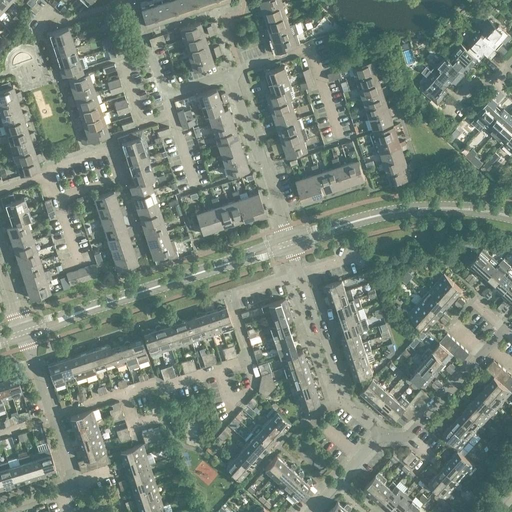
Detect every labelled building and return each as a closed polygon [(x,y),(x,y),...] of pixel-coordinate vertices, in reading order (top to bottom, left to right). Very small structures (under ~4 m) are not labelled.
[(11,3),(7,0),(0,0),(0,7),(2,9),(8,2),(10,4),(11,3)] [(147,0),(139,3),(146,22),(156,18),(150,0),(147,0)] [(150,0),(156,18),(167,15),(161,0),(150,0)] [(161,0),(167,15),(177,11),(173,0),(161,0)] [(173,0),(177,11),(187,8),(184,0),(173,0)] [(184,0),(187,8),(197,5),(195,0),(184,0)] [(260,0),(262,6),(258,7),(259,11),(283,3),(281,0),(260,0)] [(283,3),(259,11),(260,15),(265,14),(267,20),(286,14),(283,3)] [(26,14),(21,19),(27,24),(31,19),(26,14)] [(286,14),(267,20),(269,26),(265,28),(266,32),(290,24),(286,14)] [(477,31),(498,50),(497,48),(501,43),(499,42),(501,39),(505,43),(511,35),(499,24),(497,26),(488,17),(480,26),(484,29),(480,33),(477,31)] [(199,21),(180,28),(184,38),(203,32),(199,21)] [(290,24),(266,32),(267,36),(272,34),(274,40),(293,34),(290,24)] [(46,34),(48,38),(50,37),(52,43),(71,37),(68,29),(71,28),(70,26),(46,34)] [(461,44),(481,62),(486,57),(485,56),(487,53),(492,58),(498,50),(477,31),(468,41),(472,45),(468,49),(461,44)] [(203,32),(184,38),(187,49),(206,42),(203,32)] [(293,34),(274,40),(276,47),(271,48),(273,53),(300,44),(297,33),(293,34)] [(166,44),(162,34),(149,38),(152,48),(166,44)] [(104,48),(114,45),(111,35),(101,38),(104,48)] [(71,37),(52,43),(54,50),(52,50),(53,55),(77,47),(76,45),(74,46),(71,37)] [(206,42),(187,49),(191,59),(210,53),(206,42)] [(445,55),(445,56),(464,73),(463,71),(466,67),(468,69),(477,59),(481,62),(461,44),(452,54),(454,57),(451,61),(445,55)] [(77,47),(53,55),(55,58),(57,58),(59,64),(78,58),(75,49),(78,49),(77,47)] [(210,53),(191,59),(194,70),(213,63),(210,53)] [(82,56),(78,58),(59,64),(61,70),(59,71),(60,75),(67,73),(82,68),(86,67),(82,56)] [(440,69),(436,74),(447,85),(452,80),(455,83),(464,73),(445,56),(436,66),(440,69)] [(372,59),(353,65),(357,76),(381,68),(379,64),(374,66),(372,59)] [(114,63),(102,67),(104,73),(116,69),(114,63)] [(266,71),(269,82),(290,75),(290,73),(287,74),(285,65),(266,71)] [(82,68),(67,73),(69,78),(83,73),(82,68)] [(309,68),(303,70),(307,81),(312,79),(309,68)] [(381,68),(357,76),(360,86),(379,80),(377,74),(382,72),(381,68)] [(341,76),(339,70),(328,74),(330,80),(341,76)] [(83,73),(69,78),(73,89),(91,82),(89,74),(91,73),(90,71),(83,73)] [(447,85),(436,74),(433,72),(426,80),(427,81),(426,83),(426,85),(427,86),(423,90),(438,103),(447,92),(444,89),(447,85)] [(290,75),(269,82),(272,92),(268,94),(292,86),(289,78),(291,77),(290,75)] [(121,84),(119,78),(107,82),(109,88),(121,84)] [(312,79),(307,81),(301,83),(302,89),(314,85),(312,79)] [(379,80),(360,86),(364,97),(387,89),(386,85),(381,86),(379,80)] [(91,82),(73,89),(76,99),(97,92),(97,90),(94,91),(91,82)] [(121,84),(109,88),(111,94),(123,90),(121,84)] [(0,101),(21,94),(20,90),(15,92),(13,85),(0,89),(0,101)] [(293,97),(289,87),(292,86),(268,94),(270,100),(268,101),(269,105),(293,97)] [(216,88),(197,94),(200,103),(197,104),(198,105),(219,98),(216,88)] [(387,89),(364,97),(367,107),(386,101),(384,94),(389,93),(387,89)] [(97,92),(76,99),(79,109),(98,103),(95,95),(98,94),(97,92)] [(21,94),(0,101),(0,110),(0,112),(19,106),(17,100),(22,98),(21,94)] [(293,97),(269,105),(270,109),(273,108),(275,115),(294,108),(291,100),(293,99),(293,97)] [(483,126),(497,110),(494,107),(498,103),(491,97),(480,109),(482,111),(472,122),(480,130),(483,126)] [(128,104),(126,98),(114,102),(116,108),(128,104)] [(219,98),(198,105),(199,107),(201,106),(204,115),(227,107),(223,108),(219,98)] [(386,101),(367,107),(371,117),(394,109),(393,105),(388,107),(386,101)] [(98,103),(79,109),(83,119),(104,112),(103,110),(101,111),(98,103)] [(128,104),(116,108),(118,114),(130,110),(128,104)] [(19,106),(0,112),(3,121),(1,122),(1,123),(28,115),(26,111),(22,113),(19,106)] [(227,107),(204,115),(209,114),(211,122),(209,123),(209,124),(233,117),(232,113),(230,113),(227,107)] [(294,108),(275,115),(277,121),(274,122),(276,126),(300,118),(299,116),(297,117),(294,108)] [(183,109),(182,109),(177,111),(181,122),(187,120),(183,109)] [(394,109),(371,117),(374,128),(393,122),(391,115),(395,113),(394,109)] [(497,110),(483,126),(484,126),(485,124),(488,127),(486,128),(493,134),(511,115),(504,109),(500,113),(497,110)] [(104,112),(83,119),(86,130),(105,123),(102,115),(105,114),(104,112)] [(28,115),(1,123),(2,125),(4,125),(7,133),(26,127),(24,120),(29,119),(28,115)] [(511,116),(511,115),(493,134),(503,143),(511,133),(511,125),(511,124),(511,122),(511,116)] [(233,117),(209,124),(210,126),(212,126),(215,134),(234,128),(232,121),(235,121),(233,117)] [(301,117),(300,118),(276,126),(277,130),(279,129),(281,135),(305,127),(301,117)] [(187,120),(181,122),(183,128),(195,124),(193,118),(187,120)] [(121,123),(123,129),(135,125),(133,119),(121,123)] [(105,123),(86,130),(90,140),(111,133),(110,131),(108,132),(105,123)] [(400,127),(399,123),(370,132),(374,143),(397,135),(395,129),(400,127)] [(198,125),(193,127),(192,127),(196,136),(201,135),(198,125)] [(169,126),(158,130),(157,130),(159,136),(170,132),(169,126)] [(26,127),(7,133),(10,141),(8,142),(8,144),(34,135),(33,132),(28,133),(26,127)] [(308,138),(305,127),(281,135),(283,141),(281,142),(282,146),(308,138)] [(234,128),(215,134),(218,142),(216,143),(216,145),(240,137),(239,133),(236,134),(234,128)] [(131,139),(129,133),(117,137),(120,147),(123,146),(125,152),(143,146),(141,138),(143,137),(142,135),(131,139)] [(511,133),(503,143),(511,151),(511,133)] [(34,135),(8,144),(9,146),(11,145),(14,154),(33,147),(31,141),(36,139),(34,135)] [(399,141),(397,135),(374,143),(377,153),(382,152),(406,144),(404,140),(399,141)] [(240,137),(216,145),(217,147),(219,146),(222,154),(241,148),(239,142),(241,141),(240,137)] [(307,138),(282,146),(284,150),(286,149),(288,156),(308,150),(305,141),(307,140),(307,138)] [(483,146),(478,142),(474,147),(478,151),(483,146)] [(406,144),(382,152),(385,162),(404,156),(402,149),(407,148),(406,144)] [(143,146),(125,152),(127,159),(124,160),(126,163),(149,156),(149,154),(146,154),(143,146)] [(480,165),(484,161),(476,153),(478,151),(473,146),(468,152),(480,165)] [(483,146),(478,151),(483,155),(487,150),(483,146)] [(33,147),(14,154),(17,162),(10,164),(11,166),(41,156),(40,152),(35,154),(33,147)] [(241,148),(222,154),(225,163),(222,164),(223,166),(247,158),(246,154),(243,155),(241,148)] [(41,156),(11,166),(11,168),(18,166),(21,174),(40,168),(38,161),(42,160),(41,156)] [(149,156),(126,163),(127,167),(129,167),(131,173),(150,167),(147,158),(150,157),(149,156)] [(404,156),(385,162),(389,172),(412,164),(411,160),(406,162),(404,156)] [(355,185),(348,163),(341,165),(338,157),(335,158),(344,185),(351,183),(352,186),(355,185)] [(247,158),(223,166),(224,167),(226,167),(229,175),(248,169),(246,162),(248,162),(247,158)] [(344,185),(335,158),(332,159),(335,167),(327,170),(335,192),(338,191),(337,187),(344,185)] [(359,159),(348,163),(355,185),(359,184),(358,181),(365,178),(359,159)] [(335,192),(327,170),(320,172),(317,163),(314,164),(323,192),(330,190),(331,193),(335,192)] [(323,192),(314,164),(311,165),(314,174),(307,176),(314,199),(318,197),(317,194),(323,192)] [(412,164),(389,172),(392,183),(411,177),(409,170),(413,168),(412,164)] [(150,167),(131,173),(134,179),(131,180),(132,184),(149,179),(154,177),(154,179),(157,178),(155,174),(153,175),(150,167)] [(307,176),(296,180),(303,199),(310,196),(311,200),(314,199),(307,176)] [(149,179),(132,184),(128,185),(129,190),(131,189),(133,195),(152,189),(149,179)] [(94,196),(98,207),(117,201),(115,194),(120,193),(118,189),(94,196)] [(152,189),(133,195),(135,202),(133,202),(134,206),(158,198),(158,197),(155,197),(152,189)] [(255,218),(248,196),(240,198),(238,190),(235,191),(244,218),(250,216),(251,219),(255,218)] [(244,218),(235,191),(232,192),(234,200),(227,203),(234,225),(238,224),(237,220),(244,218)] [(258,192),(248,196),(255,218),(259,217),(257,214),(265,211),(258,192)] [(26,196),(15,199),(13,193),(0,197),(3,207),(6,206),(8,213),(27,207),(24,199),(27,198),(26,196)] [(82,196),(74,198),(76,202),(67,205),(69,211),(81,207),(79,201),(83,200),(82,196)] [(234,225),(227,203),(220,205),(217,196),(214,197),(223,225),(230,223),(231,226),(234,225)] [(223,225),(214,197),(211,198),(214,207),(207,209),(214,232),(217,230),(216,227),(223,225)] [(158,198),(134,206),(136,210),(138,209),(140,216),(159,209),(156,201),(159,200),(158,198)] [(42,214),(43,217),(44,220),(55,216),(50,199),(44,200),(47,212),(42,214)] [(117,201),(98,207),(101,217),(125,209),(124,206),(119,207),(117,201)] [(8,213),(12,223),(12,224),(26,219),(31,218),(30,218),(33,217),(32,215),(30,216),(27,207),(8,213)] [(125,209),(101,217),(105,228),(124,221),(121,215),(126,213),(125,209)] [(159,209),(140,216),(142,222),(140,223),(141,227),(165,219),(164,217),(162,218),(159,209)] [(214,232),(207,209),(196,213),(202,232),(209,229),(210,233),(214,232)] [(12,224),(12,223),(7,225),(2,227),(4,231),(8,229),(10,236),(29,229),(26,219),(12,224)] [(165,219),(141,227),(142,231),(145,230),(147,236),(166,230),(163,222),(165,221),(165,219)] [(124,221),(105,228),(108,238),(132,230),(131,226),(126,228),(124,221)] [(29,229),(10,236),(12,242),(8,244),(9,247),(35,239),(34,237),(32,238),(29,229)] [(132,230),(108,238),(111,248),(130,242),(128,236),(133,234),(132,230)] [(166,230),(147,236),(149,243),(147,243),(148,247),(172,240),(171,238),(169,238),(166,230)] [(35,239),(9,247),(10,252),(15,250),(17,256),(36,250),(33,242),(36,241),(35,239)] [(172,240),(148,247),(149,251),(151,250),(154,257),(173,251),(170,242),(172,241),(172,240)] [(130,242),(111,248),(115,258),(139,251),(137,247),(132,248),(130,242)] [(36,250),(17,256),(19,263),(14,264),(16,268),(32,263),(42,259),(41,258),(39,258),(36,250)] [(139,251),(115,258),(118,269),(137,263),(135,256),(140,254),(139,251)] [(468,265),(476,272),(488,259),(480,252),(468,265)] [(42,259),(32,263),(16,268),(17,272),(22,270),(24,277),(32,274),(43,271),(40,262),(42,261),(42,259)] [(488,259),(476,272),(484,280),(500,262),(499,262),(496,266),(488,259)] [(500,262),(484,280),(488,276),(496,283),(508,269),(500,262)] [(95,265),(94,265),(89,267),(93,279),(99,277),(95,265)] [(89,267),(83,269),(87,280),(93,279),(89,267)] [(83,269),(78,271),(82,282),(87,280),(83,269)] [(511,273),(508,269),(496,283),(503,290),(500,294),(511,280),(511,273)] [(43,271),(32,274),(24,277),(26,283),(21,285),(22,289),(32,286),(49,280),(48,278),(46,279),(43,271)] [(78,271),(72,272),(76,284),(82,282),(78,271)] [(72,272),(67,274),(71,286),(76,284),(72,272)] [(444,273),(437,281),(454,297),(462,289),(444,273)] [(49,280),(32,286),(22,289),(24,293),(29,291),(31,298),(50,291),(47,283),(49,282),(49,280)] [(325,285),(329,296),(345,290),(342,280),(325,285)] [(511,280),(500,294),(508,301),(511,296),(511,280)] [(437,281),(430,289),(447,305),(454,297),(437,281)] [(351,288),(345,290),(329,296),(332,306),(337,304),(354,299),(351,288)] [(430,289),(422,298),(440,313),(447,305),(430,289)] [(285,298),(268,304),(261,306),(263,311),(270,309),(272,314),(289,309),(285,298)] [(422,298),(415,306),(433,321),(440,313),(422,298)] [(354,299),(337,304),(341,314),(358,309),(354,299)] [(226,305),(215,309),(222,331),(233,328),(226,305)] [(415,306),(409,313),(408,314),(425,330),(433,321),(415,306)] [(215,309),(205,312),(212,335),(222,331),(215,309)] [(289,309),(272,314),(275,324),(275,325),(287,321),(292,319),(289,309)] [(358,309),(341,314),(344,325),(361,319),(358,309)] [(205,312),(195,316),(202,338),(212,335),(205,312)] [(195,316),(184,319),(192,341),(202,338),(195,316)] [(184,319),(174,322),(182,345),(192,341),(184,319)] [(344,325),(347,335),(359,331),(364,330),(361,319),(344,325)] [(275,325),(275,324),(270,326),(273,337),(290,331),(287,321),(275,325)] [(174,322),(164,326),(171,348),(182,345),(174,322)] [(164,326),(154,329),(161,351),(171,348),(164,326)] [(154,329),(143,333),(150,355),(161,351),(154,329)] [(276,347),(293,341),(290,331),(273,337),(268,338),(270,343),(275,341),(276,347)] [(347,335),(342,336),(345,347),(362,341),(359,331),(347,335)] [(439,341),(440,342),(444,346),(452,337),(447,333),(439,341)] [(452,337),(444,346),(448,350),(456,341),(452,337)] [(149,360),(142,339),(131,342),(138,363),(149,360)] [(362,341),(345,347),(349,357),(366,352),(371,350),(368,340),(362,341)] [(293,341),(276,347),(280,357),(297,351),(293,341)] [(456,341),(448,350),(453,354),(461,345),(456,341)] [(138,363),(131,342),(121,346),(127,363),(129,369),(139,366),(138,363)] [(440,342),(432,351),(446,362),(453,354),(448,350),(444,346),(440,342)] [(109,344),(99,347),(105,364),(115,361),(111,349),(109,344)] [(237,356),(236,353),(233,345),(228,347),(231,358),(237,356)] [(461,345),(453,354),(457,358),(465,349),(461,345)] [(121,346),(111,349),(115,361),(116,366),(127,363),(121,346)] [(99,347),(89,350),(94,367),(105,364),(99,347)] [(231,358),(228,347),(222,348),(225,360),(231,358)] [(465,349),(457,358),(461,362),(469,352),(465,349)] [(96,374),(94,367),(89,350),(79,354),(86,377),(96,374)] [(284,367),(305,360),(302,350),(297,351),(280,357),(284,367)] [(211,365),(217,363),(213,351),(207,353),(211,365)] [(432,351),(425,359),(438,371),(446,362),(432,351)] [(366,352),(349,357),(352,367),(369,362),(366,352)] [(211,365),(207,353),(201,355),(205,367),(211,365)] [(86,377),(79,354),(68,357),(74,374),(76,380),(86,377)] [(68,357),(58,361),(64,378),(74,374),(68,357)] [(190,371),(196,369),(192,358),(187,360),(190,371)] [(493,358),(485,367),(490,371),(498,362),(493,358)] [(425,359),(418,367),(431,379),(438,371),(425,359)] [(190,371),(187,360),(181,362),(185,373),(190,371)] [(287,377),(292,376),(309,370),(305,360),(284,367),(287,377)] [(58,361),(47,364),(53,381),(54,385),(59,383),(58,379),(64,378),(58,361)] [(369,362),(352,367),(356,378),(373,372),(369,362)] [(498,362),(490,371),(494,375),(502,366),(498,362)] [(170,378),(176,376),(172,365),(166,367),(170,378)] [(502,366),(494,375),(495,375),(499,379),(507,370),(502,366)] [(170,378),(166,367),(160,369),(164,380),(170,378)] [(418,367),(411,375),(424,387),(431,379),(418,367)] [(13,375),(6,378),(12,395),(22,391),(17,374),(16,374),(15,371),(13,370),(11,371),(13,375)] [(309,370),(292,376),(295,386),(312,380),(309,370)] [(507,370),(499,379),(503,383),(506,380),(511,374),(507,370)] [(503,383),(499,379),(495,375),(487,384),(504,400),(511,390),(511,385),(506,380),(503,383)] [(361,391),(369,398),(381,385),(373,377),(361,391)] [(6,378),(0,379),(0,394),(1,398),(2,398),(12,395),(6,378)] [(312,380),(295,386),(299,396),(316,391),(312,380)] [(269,384),(260,383),(258,390),(265,396),(274,386),(273,383),(269,384)] [(504,400),(487,384),(479,392),(497,408),(504,400)] [(381,385),(369,398),(377,405),(389,392),(381,385)] [(420,390),(416,394),(425,402),(429,398),(420,390)] [(316,391),(299,396),(302,407),(319,401),(316,391)] [(389,392),(377,405),(385,412),(397,399),(389,392)] [(497,408),(479,392),(472,400),(490,416),(497,408)] [(425,402),(416,394),(412,399),(421,407),(425,402)] [(397,399),(385,412),(393,420),(400,412),(404,408),(408,403),(409,403),(404,399),(401,403),(397,399)] [(421,407),(412,399),(409,403),(408,403),(417,411),(421,407)] [(490,416),(472,400),(465,408),(483,424),(490,416)] [(111,404),(113,408),(109,409),(111,415),(122,411),(121,406),(120,406),(119,401),(111,404)] [(417,411),(408,403),(404,408),(413,416),(417,411)] [(413,416),(404,408),(400,412),(409,420),(413,416)] [(483,424),(465,408),(458,416),(475,432),(483,424)] [(92,409),(70,417),(73,427),(96,420),(92,409)] [(277,410),(269,418),(283,430),(290,422),(277,410)] [(122,411),(111,415),(113,421),(124,417),(122,411)] [(475,432),(458,416),(451,424),(468,440),(475,432)] [(269,418),(262,426),(275,438),(283,430),(269,418)] [(96,420),(73,427),(77,438),(99,430),(96,420)] [(468,440),(451,424),(443,433),(461,448),(468,440)] [(127,426),(116,430),(118,435),(129,432),(127,426)] [(162,437),(158,426),(153,427),(156,439),(162,437)] [(262,426),(255,434),(268,446),(275,438),(262,426)] [(153,427),(147,429),(151,441),(156,439),(153,427)] [(147,429),(141,431),(145,443),(151,441),(147,429)] [(99,430),(77,438),(80,448),(102,441),(99,430)] [(243,438),(248,442),(261,454),(268,446),(255,434),(251,430),(243,438)] [(129,432),(118,435),(120,441),(131,438),(129,432)] [(80,448),(84,458),(84,459),(89,457),(95,455),(100,453),(106,451),(102,441),(80,448)] [(261,454),(248,442),(241,450),(254,462),(261,454)] [(142,443),(134,446),(120,451),(124,461),(146,454),(142,443)] [(474,444),(468,452),(471,454),(478,447),(474,444)] [(241,450),(233,458),(247,470),(254,462),(241,450)] [(458,450),(450,458),(468,473),(475,465),(458,450)] [(106,451),(100,453),(104,464),(110,462),(106,451)] [(412,468),(414,466),(420,459),(411,451),(403,459),(412,468)] [(51,453),(40,457),(45,474),(56,470),(51,453)] [(100,453),(95,455),(98,466),(104,464),(100,453)] [(146,454),(124,461),(127,471),(149,464),(146,454)] [(95,455),(89,457),(92,468),(98,466),(95,455)] [(276,455),(265,469),(273,476),(285,463),(276,455)] [(40,457),(32,459),(30,460),(35,477),(45,474),(40,457)] [(84,459),(84,458),(83,459),(87,470),(92,468),(89,457),(84,459)] [(233,458),(226,466),(226,467),(239,478),(247,470),(233,458)] [(468,473),(450,458),(443,466),(461,482),(468,473)] [(83,459),(77,461),(81,472),(87,470),(83,459)] [(30,460),(20,463),(25,480),(35,477),(30,460)] [(15,483),(9,466),(8,461),(0,463),(0,472),(4,486),(15,483)] [(20,463),(9,466),(15,483),(25,480),(20,463)] [(285,463),(273,476),(281,483),(293,470),(295,467),(295,465),(293,463),(290,467),(285,463)] [(149,464),(127,471),(130,482),(153,474),(149,464)] [(461,482),(443,466),(436,474),(453,490),(461,482)] [(293,470),(281,483),(289,490),(301,477),(303,474),(303,472),(301,470),(298,474),(293,470)] [(153,474),(130,482),(134,492),(156,485),(153,474)] [(364,488),(372,495),(384,482),(376,474),(364,488)] [(453,490),(436,474),(429,482),(446,498),(453,490)] [(301,477),(289,490),(297,498),(311,482),(311,479),(310,478),(306,482),(301,477)] [(384,482),(372,495),(381,503),(384,498),(396,485),(392,489),(384,482)] [(156,485),(134,492),(137,502),(159,495),(156,485)] [(396,485),(384,498),(392,505),(404,492),(396,485)] [(404,492),(392,505),(399,511),(400,511),(412,499),(404,492)] [(159,495),(137,502),(140,511),(141,511),(163,505),(159,495)] [(400,511),(415,511),(421,506),(420,506),(422,504),(418,501),(416,503),(412,499),(400,511)] [(343,511),(346,509),(337,502),(328,511),(343,511)]
